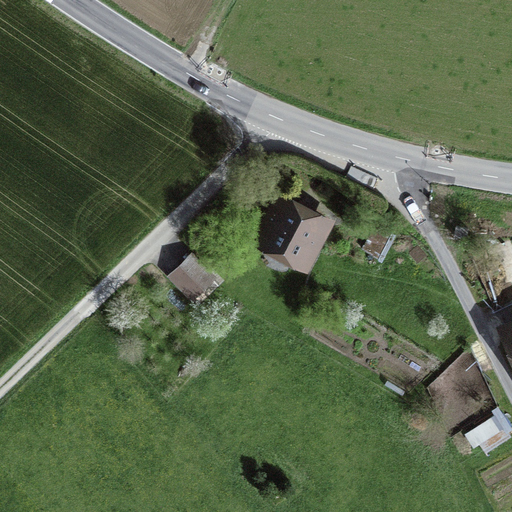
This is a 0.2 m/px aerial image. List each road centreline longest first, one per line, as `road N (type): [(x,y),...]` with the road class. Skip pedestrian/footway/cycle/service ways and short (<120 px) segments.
road 1 (track): [(277,124),(0,390)]
road 2 (secondary): [(63,0),(277,124),(389,157)]
road 3 (residential): [(511,395),(389,157)]
road 4 (secondary): [(389,157),(511,175)]
